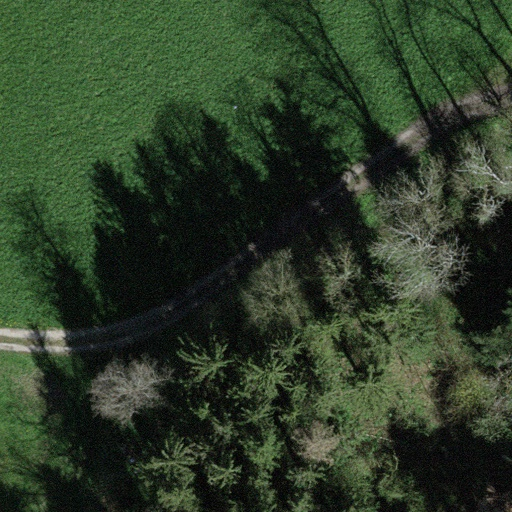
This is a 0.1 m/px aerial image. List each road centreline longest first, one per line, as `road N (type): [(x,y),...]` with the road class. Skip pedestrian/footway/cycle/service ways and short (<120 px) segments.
road 1 (track): [(511,101),(436,128),(207,301),(74,335),(0,325)]
road 2 (track): [(207,301),(109,511)]
